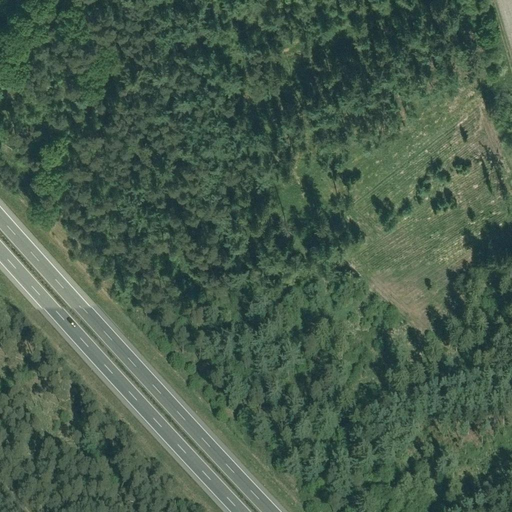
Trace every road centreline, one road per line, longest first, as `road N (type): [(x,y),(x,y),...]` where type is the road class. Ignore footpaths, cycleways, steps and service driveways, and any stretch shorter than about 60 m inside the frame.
road 1 (motorway): [(271,511),(0,215)]
road 2 (motorway): [(0,250),(241,511)]
